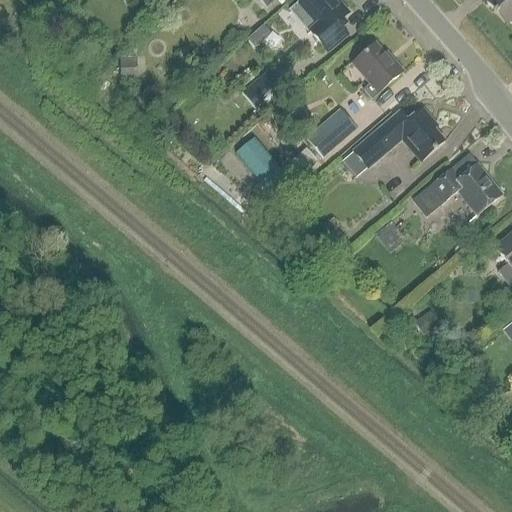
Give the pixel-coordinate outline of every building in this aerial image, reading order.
[(257,0),(266,9),(274,0),(257,0)] [(337,25),(346,17),(331,0),(304,0),(300,4),(318,25),(308,32),(325,51),(345,34),(337,25)] [(506,26),(511,20),(511,0),(489,0),(486,4),(506,26)] [(300,4),(291,12),(308,32),(318,25),(300,4)] [(371,101),(400,76),(374,46),(354,63),(372,83),(363,91),(371,101)] [(138,82),(137,58),(119,59),(120,83),(138,82)] [(267,72),(241,93),(257,113),(283,92),(267,72)] [(278,133),(306,121),(298,103),(270,115),(278,133)] [(321,160),(355,131),(339,112),(305,141),(321,160)] [(424,161),(444,144),(418,113),(408,123),(400,113),(350,155),(365,172),(405,138),(424,161)] [(237,153),(271,189),(288,172),(253,137),(237,153)] [(306,150),(290,163),(302,176),(317,163),(306,150)] [(499,199),(483,179),(485,176),(477,166),(459,180),(451,171),(412,203),(425,219),(459,192),(479,216),(499,199)] [(268,202),(247,219),(254,229),(275,211),(268,202)] [(390,224),(374,238),(384,250),(401,236),(390,224)] [(314,246),(330,262),(351,242),(335,226),(314,246)] [(511,236),(494,251),(506,266),(498,273),(511,288),(511,236)] [(430,313),(414,324),(423,337),(439,327),(430,313)] [(511,325),(503,332),(511,343),(511,325)] [(484,387),(481,392),(482,396),(486,399),(491,398),(494,394),(493,389),(489,386),(484,387)]
